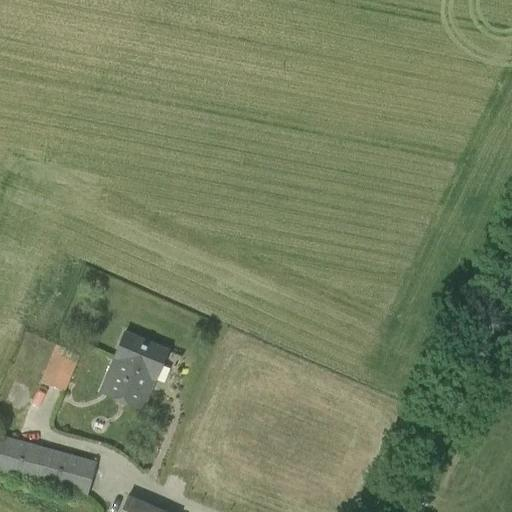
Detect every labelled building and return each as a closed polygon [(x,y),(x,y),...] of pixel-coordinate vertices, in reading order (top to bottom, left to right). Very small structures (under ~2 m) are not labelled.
[(168,350),(125,332),(114,357),(136,366),(131,380),(152,389),(168,350)] [(40,381),(64,392),(79,356),(55,345),(40,381)] [(100,391),(143,409),(152,389),(131,380),(136,366),(114,357),(100,391)] [(97,461),(0,434),(0,472),(87,496),(97,461)] [(164,511),(129,497),(123,511),(164,511)]
